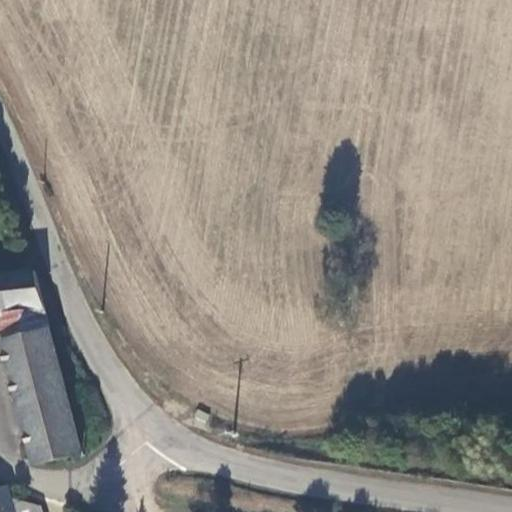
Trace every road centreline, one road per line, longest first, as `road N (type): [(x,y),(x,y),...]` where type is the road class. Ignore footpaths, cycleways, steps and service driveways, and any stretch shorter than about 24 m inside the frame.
road 1 (unclassified): [(511,510),(234,466),(152,430)]
road 2 (unclassified): [(152,430),(87,331),(0,119)]
road 3 (unclassified): [(0,462),(60,476),(102,471),(146,444),(152,430)]
